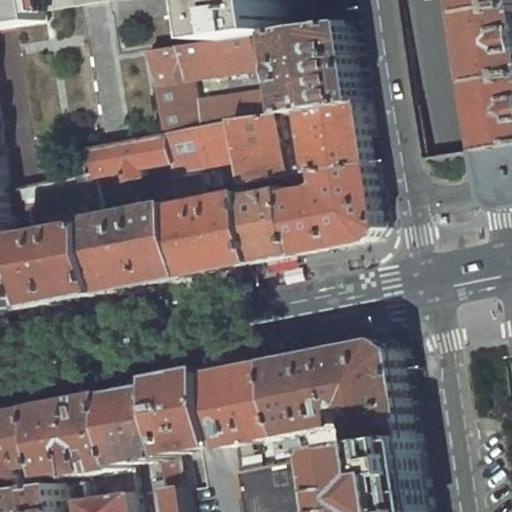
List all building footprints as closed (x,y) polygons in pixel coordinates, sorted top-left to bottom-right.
[(0,0),(0,193),(14,190),(0,101),(0,29),(51,21),(49,8),(101,0),(0,0)] [(155,52),(232,41),(225,0),(110,0),(120,56),(155,52)] [(289,33),(297,31),(291,0),(225,0),(232,41),(264,36),(289,33)] [(511,0),(493,0),(496,14),(511,11),(511,0)] [(511,11),(496,14),(506,83),(511,82),(511,11)] [(297,31),(289,33),(294,65),(280,67),(281,71),(285,94),(239,100),(242,120),(286,114),(317,110),(375,102),(363,22),(297,31)] [(264,36),(272,72),(281,71),(280,67),(294,65),(289,33),(264,36)] [(232,41),(155,52),(172,135),(206,128),(202,105),(198,83),(229,79),(229,77),(272,72),(264,36),(232,41)] [(239,100),(202,105),(206,128),(242,120),(239,100)] [(375,102),(317,110),(326,172),(331,171),(384,163),(375,102)] [(286,114),(242,120),(250,163),(254,182),(257,182),(296,176),(297,176),(286,114)] [(206,128),(172,135),(178,164),(182,176),(202,277),(271,263),(259,194),(259,192),(219,200),(216,183),(211,185),(208,171),(250,163),(242,120),(206,128)] [(172,135),(91,150),(96,173),(97,180),(130,173),(131,182),(150,178),(149,170),(178,164),(172,135)] [(297,176),(296,176),(298,186),(310,255),(348,248),(385,240),(394,228),(384,163),(331,171),(334,185),(332,186),(330,187),(329,188),(307,192),(304,175),(297,176)] [(14,190),(0,193),(0,253),(24,248),(37,245),(36,236),(34,230),(22,232),(17,203),(30,200),(30,205),(44,203),(88,194),(100,192),(97,180),(96,173),(14,190)] [(176,206),(106,220),(106,222),(121,293),(202,277),(182,176),(171,179),(176,206)] [(298,186),(259,194),(271,263),(310,255),(298,186)] [(88,194),(44,203),(47,219),(91,210),(88,194)] [(106,222),(36,236),(37,245),(39,254),(48,308),(121,293),(106,222)] [(24,248),(0,253),(0,317),(48,308),(39,254),(26,257),(24,248)] [(397,340),(345,350),(357,410),(366,408),(370,415),(376,447),(426,437),(413,351),(410,349),(397,340)] [(359,419),(357,410),(345,350),(343,351),(287,362),(301,436),(354,425),(356,424),(358,423),(359,421),(359,419)] [(242,448),(301,436),(287,362),(230,373),(241,443),(242,448)] [(187,452),(241,443),(230,373),(176,384),(187,452)] [(168,460),(188,457),(187,452),(176,384),(127,393),(139,465),(168,460)] [(95,475),(139,468),(139,465),(127,393),(53,408),(63,466),(64,476),(93,472),(94,474),(95,475)] [(0,418),(0,496),(46,489),(45,478),(42,475),(45,469),(63,466),(53,408),(0,418)] [(363,492),(365,511),(437,511),(426,437),(376,447),(357,451),(357,455),(363,492)] [(287,465),(306,461),(304,447),(284,452),(287,465)] [(340,511),(332,456),(306,461),(287,465),(245,473),(251,511),(340,511)] [(196,511),(188,457),(168,460),(172,484),(176,508),(149,511),(196,511)] [(77,511),(78,510),(74,485),(66,486),(46,489),(0,496),(0,511),(77,511)] [(147,511),(144,492),(143,494),(92,502),(93,507),(94,511),(147,511)]
